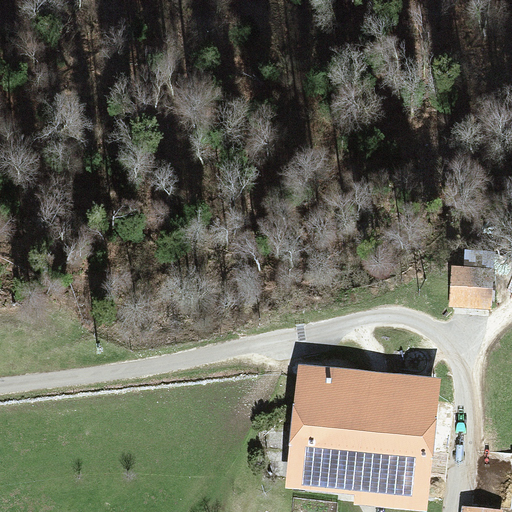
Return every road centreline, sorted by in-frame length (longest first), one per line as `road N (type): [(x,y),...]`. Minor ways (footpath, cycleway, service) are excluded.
road 1 (track): [(0,386),(296,333),(388,323),(425,328),(452,348),(465,412),(449,511)]
road 2 (track): [(207,511),(252,408),(296,333)]
